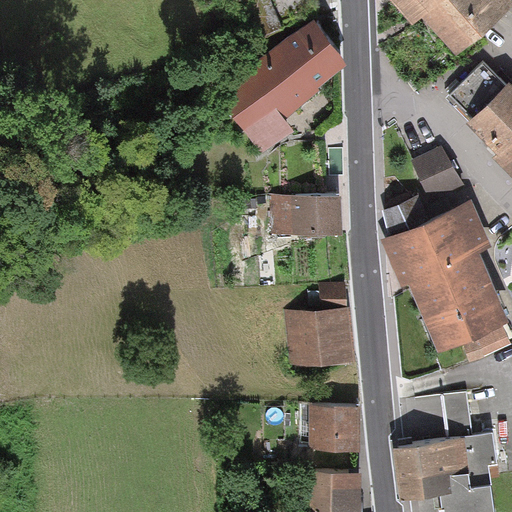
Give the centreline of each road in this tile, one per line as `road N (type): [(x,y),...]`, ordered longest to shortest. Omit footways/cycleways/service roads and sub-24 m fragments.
road 1 (tertiary): [(358,86),(372,373),(389,511)]
road 2 (residential): [(358,86),(382,87),(457,129),(511,188)]
